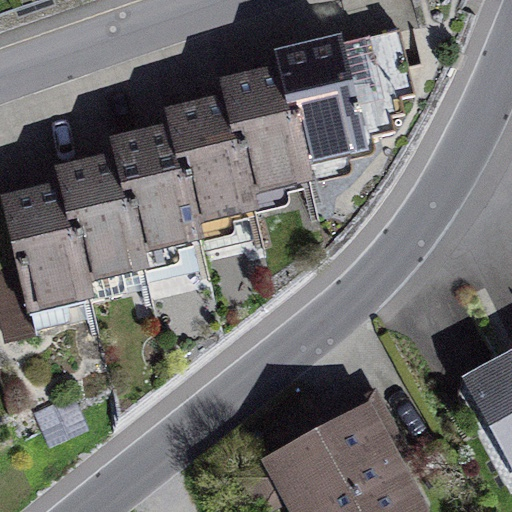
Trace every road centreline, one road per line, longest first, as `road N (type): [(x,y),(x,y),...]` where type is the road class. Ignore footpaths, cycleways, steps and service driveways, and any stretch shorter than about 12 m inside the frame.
road 1 (unclassified): [(90,511),(362,294),(442,189),(511,47)]
road 2 (residential): [(229,0),(0,80)]
